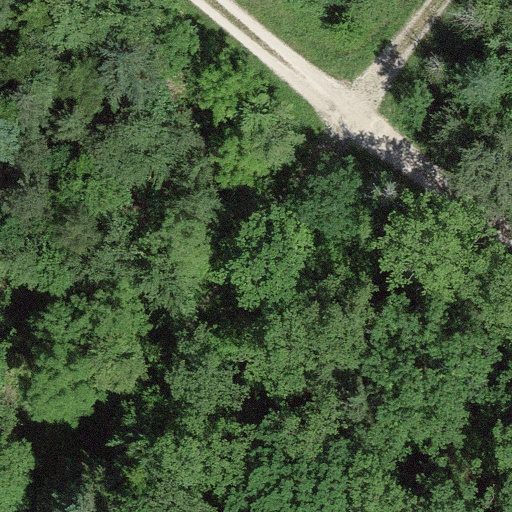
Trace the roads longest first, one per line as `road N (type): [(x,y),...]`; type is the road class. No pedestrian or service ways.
road 1 (track): [(511,235),(205,0)]
road 2 (track): [(346,113),(431,0)]
